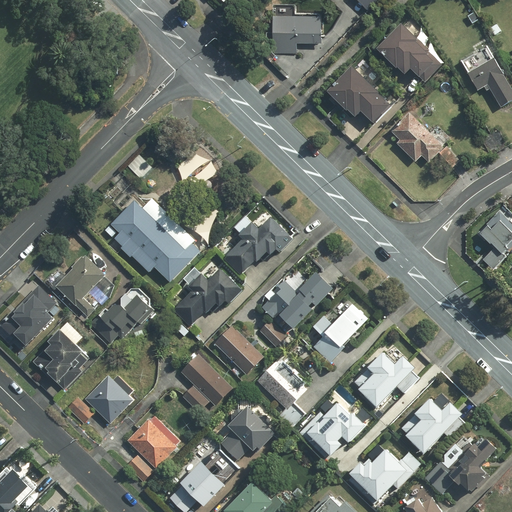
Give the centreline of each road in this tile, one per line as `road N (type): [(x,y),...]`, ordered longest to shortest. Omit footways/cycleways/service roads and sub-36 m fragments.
road 1 (tertiary): [(199,61),(404,261)]
road 2 (residential): [(132,118),(0,254)]
road 3 (residential): [(129,511),(0,385)]
road 4 (tertiary): [(404,261),(511,366)]
road 5 (residential): [(404,261),(511,172)]
